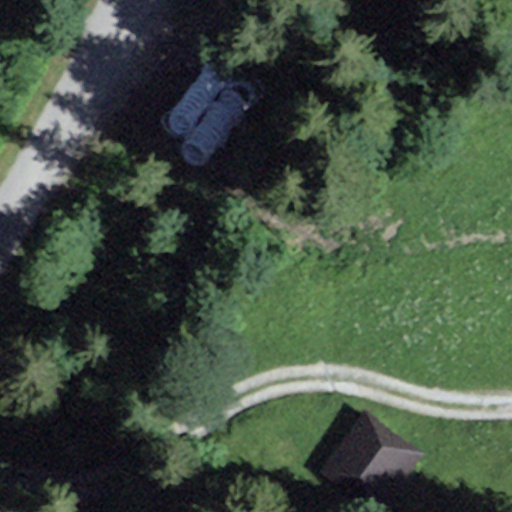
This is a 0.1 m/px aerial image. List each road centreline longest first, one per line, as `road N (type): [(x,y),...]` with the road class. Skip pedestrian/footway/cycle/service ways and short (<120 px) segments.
road 1 (track): [(511,409),(426,403),(305,374),(221,397),(115,491),(109,511)]
road 2 (tertiary): [(0,270),(86,100),(124,0)]
